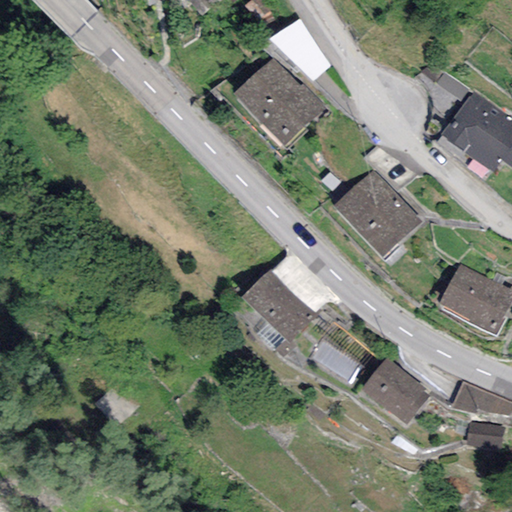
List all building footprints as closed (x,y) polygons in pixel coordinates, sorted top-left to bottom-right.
[(304,24),(277,43),(311,90),(338,71),(304,24)] [(273,58),(233,93),(284,149),(327,110),(302,83),(298,86),(273,58)] [(508,118),(470,92),(440,137),(493,172),(501,161),(511,168),(511,116),(510,115),(508,118)] [(421,222),(372,170),(334,206),(382,257),(421,222)] [(494,335),(511,299),(511,290),(459,264),(438,306),(494,335)] [(316,316),(269,271),(242,299),(289,344),(316,316)] [(430,393),(385,359),(361,390),(406,425),(430,393)] [(511,401),(462,382),(452,408),(474,417),(478,408),(511,421),(511,401)] [(101,410),(127,426),(140,405),(113,390),(101,410)] [(503,428),(469,423),(465,446),(499,452),(503,428)]
